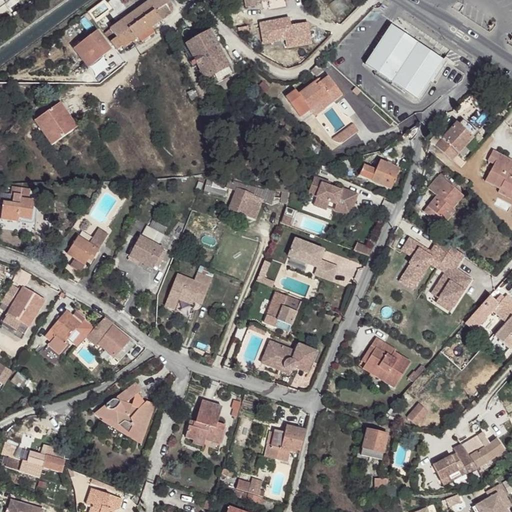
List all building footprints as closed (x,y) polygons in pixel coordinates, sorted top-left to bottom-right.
[(117,38),(110,43),(116,50),(122,46),(124,48),(138,37),(142,42),(154,33),(151,28),(172,13),(172,7),(167,0),(150,0),(110,30),(117,38)] [(228,8),(221,0),(220,0),(213,7),(220,15),(228,8)] [(260,23),(263,46),(310,39),(308,23),(287,26),(286,19),(260,23)] [(397,30),(391,26),(365,64),(421,101),(437,76),(446,64),(449,59),(446,57),(443,61),(397,30)] [(73,49),(88,68),(112,50),(97,30),(73,49)] [(110,30),(104,34),(110,43),(117,38),(110,30)] [(209,34),(187,46),(200,69),(198,70),(202,77),(204,76),(205,78),(213,73),(217,81),(231,73),(209,34)] [(323,71),(317,65),(311,71),(316,77),(323,71)] [(314,116),(342,96),(328,77),(320,83),(317,80),(298,94),(295,91),(285,98),(300,117),(310,110),(314,116)] [(270,89),(263,82),(258,87),(265,94),(270,89)] [(198,97),(194,89),(187,93),(191,101),(198,97)] [(60,103),(34,121),(52,146),(73,131),(62,114),(66,111),(60,103)] [(77,128),(66,111),(62,114),(73,131),(77,128)] [(458,125),(472,138),(477,133),(463,119),(458,125)] [(358,132),(353,124),(349,127),(354,135),(358,132)] [(472,138),(458,125),(457,124),(443,139),(437,133),(430,141),(452,161),(459,153),(463,156),(469,150),(464,147),(472,138)] [(342,143),(354,135),(349,127),(332,139),(333,141),(337,143),(339,143),(342,143)] [(511,173),(510,172),(511,167),(511,160),(493,150),(487,161),(494,165),(485,182),(501,190),(502,188),(511,193),(511,173)] [(359,176),(390,190),(399,169),(380,161),(376,171),(364,165),(359,176)] [(274,198),(275,198),(275,191),(267,190),(264,190),(257,188),(257,189),(230,181),(208,176),(205,190),(226,195),(227,186),(237,189),(227,216),(244,222),(246,215),(255,218),(261,200),(271,204),(274,198)] [(453,208),(463,196),(444,179),(440,176),(428,189),(437,196),(424,212),(433,220),(438,214),(442,217),(451,207),(453,208)] [(329,202),(337,205),(352,210),(357,195),(343,190),(342,191),(328,186),(324,184),(325,181),(314,177),(308,195),(317,198),(314,206),(326,210),(329,202)] [(275,191),(289,193),(286,182),(281,186),(276,188),(275,191)] [(11,195),(0,194),(0,203),(3,204),(1,220),(18,222),(18,218),(31,220),(34,201),(28,201),(21,200),(21,197),(29,198),(30,191),(13,188),(11,195)] [(511,200),(511,193),(502,188),(501,190),(499,193),(511,200)] [(289,193),(282,192),(280,203),(287,204),(289,193)] [(352,210),(337,205),(335,210),(350,216),(352,210)] [(438,214),(433,220),(442,227),(456,210),(453,208),(451,207),(442,217),(438,214)] [(129,256),(130,256),(156,271),(166,253),(162,252),(163,250),(157,247),(164,235),(147,226),(141,238),(139,237),(129,256)] [(92,239),(102,245),(108,236),(98,230),(92,239)] [(70,268),(80,274),(88,260),(92,262),(102,245),(92,239),(82,233),(79,237),(79,236),(67,255),(75,260),(70,268)] [(295,239),(288,257),(317,268),(314,275),(332,282),(337,267),(320,261),(321,258),(317,257),(320,249),(295,239)] [(451,248),(438,240),(430,252),(428,256),(419,250),(421,246),(409,239),(403,248),(410,253),(409,255),(413,258),(409,264),(410,265),(403,277),(416,285),(430,264),(437,269),(451,248)] [(354,251),(369,257),(372,249),(357,243),(354,251)] [(430,252),(421,246),(419,250),(428,256),(430,252)] [(451,248),(437,269),(445,273),(435,288),(442,293),(439,299),(453,308),(471,280),(463,275),(461,279),(456,275),(458,272),(455,270),(464,256),(451,248)] [(156,271),(130,256),(128,260),(154,275),(156,271)] [(264,261),(256,282),(266,285),(268,280),(263,278),(270,263),(264,261)] [(194,302),(202,305),(212,279),(197,273),(193,281),(177,275),(165,306),(175,310),(179,300),(180,296),(194,302)] [(416,285),(403,277),(399,282),(413,291),(416,285)] [(25,334),(45,300),(23,288),(16,300),(6,294),(1,302),(11,308),(3,322),(4,322),(25,334)] [(442,293),(435,288),(431,294),(439,299),(442,293)] [(275,293),(263,323),(288,333),(301,303),(275,293)] [(489,297),(465,324),(474,332),(492,312),(506,324),(495,337),(510,350),(511,347),(511,300),(507,295),(503,299),(498,305),(495,302),(489,297)] [(193,305),(194,302),(180,296),(179,300),(193,305)] [(500,296),(495,302),(498,305),(503,299),(500,296)] [(453,308),(439,299),(436,303),(450,312),(453,308)] [(85,319),(76,312),(72,316),(66,312),(45,337),(51,342),(48,346),(59,355),(68,344),(66,342),(85,319)] [(343,317),(338,315),(335,323),(340,325),(343,317)] [(114,324),(105,317),(86,338),(96,347),(99,344),(119,362),(134,345),(121,333),(112,326),(114,324)] [(25,334),(4,322),(1,327),(22,339),(25,334)] [(266,330),(250,324),(248,329),(264,336),(266,330)] [(371,346),(375,349),(365,364),(379,373),(376,377),(394,389),(410,363),(401,358),(398,363),(391,358),(394,353),(395,351),(376,338),(371,346)] [(270,342),(261,363),(266,365),(274,344),(270,342)] [(274,344),(266,365),(277,370),(278,366),(284,368),(285,370),(287,371),(289,372),(292,371),(293,370),(295,368),(296,366),(295,364),(296,362),(310,368),(316,352),(297,344),(293,352),(274,344)] [(375,349),(371,346),(361,362),(365,364),(375,349)] [(401,358),(394,353),(391,358),(398,363),(401,358)] [(296,366),(295,368),(307,373),(310,368),(296,362),(295,364),(296,366)] [(379,373),(365,364),(363,369),(376,377),(379,373)] [(278,366),(277,370),(290,375),(292,371),(289,372),(287,371),(285,370),(284,368),(278,366)] [(29,383),(16,374),(11,382),(23,391),(29,383)] [(138,394),(142,391),(135,383),(117,397),(116,400),(114,400),(111,401),(96,413),(96,415),(96,416),(99,418),(105,419),(114,424),(122,417),(129,422),(124,430),(140,443),(154,403),(147,401),(145,403),(140,408),(132,405),(129,404),(130,400),(135,397),(138,394)] [(132,405),(140,408),(145,403),(138,394),(135,397),(132,405)] [(239,410),(241,403),(234,401),(232,408),(233,409),(239,410)] [(221,407),(202,402),(196,422),(195,422),(193,427),(189,426),(185,437),(193,440),(194,437),(205,440),(219,444),(224,425),(217,423),(221,407)] [(427,412),(418,404),(408,418),(416,425),(427,412)] [(50,429),(57,417),(50,414),(49,417),(46,415),(40,424),(50,429)] [(105,419),(99,418),(140,443),(124,430),(129,422),(122,417),(114,424),(105,419)] [(290,451),(300,453),(305,431),(286,427),(284,435),(278,434),(278,436),(274,435),(271,446),(267,445),(264,457),(287,463),(290,451)] [(367,430),(361,456),(381,461),(387,435),(367,430)] [(270,432),(267,445),(271,446),(274,435),(278,436),(278,434),(270,432)] [(469,457),(477,469),(504,451),(496,439),(489,444),(483,433),(462,446),(469,457)] [(205,440),(194,437),(193,440),(192,443),(203,447),(205,440)] [(461,477),(477,469),(469,457),(462,446),(461,445),(453,449),(457,456),(452,459),(451,457),(433,466),(440,481),(458,471),(461,477)] [(68,463),(70,454),(65,453),(65,455),(52,451),(44,449),(44,450),(43,452),(42,452),(41,456),(30,453),(12,447),(5,468),(39,478),(40,473),(45,475),(46,470),(62,474),(65,462),(68,463)] [(32,447),(30,453),(41,456),(42,452),(43,452),(44,450),(32,447)] [(223,469),(221,474),(232,478),(233,472),(223,469)] [(458,471),(440,481),(443,486),(461,477),(458,471)] [(251,484),(248,493),(258,496),(260,491),(262,482),(252,479),(251,484)] [(390,479),(374,479),(374,490),(393,490),(390,479)] [(239,480),(236,489),(241,491),(248,493),(251,484),(239,480)] [(497,494),(506,510),(511,507),(499,485),(493,489),(496,494),(497,494)] [(236,489),(227,487),(226,492),(240,496),(241,491),(236,489)] [(92,489),(86,505),(91,507),(89,511),(111,511),(113,510),(115,511),(118,510),(122,499),(92,489)] [(507,511),(497,494),(496,494),(493,489),(486,493),(489,498),(475,506),(478,511),(507,511)] [(248,493),(241,491),(240,496),(262,503),(264,498),(263,498),(258,496),(248,493)] [(446,500),(449,508),(461,503),(458,495),(446,500)] [(43,511),(11,502),(8,511),(43,511)]
